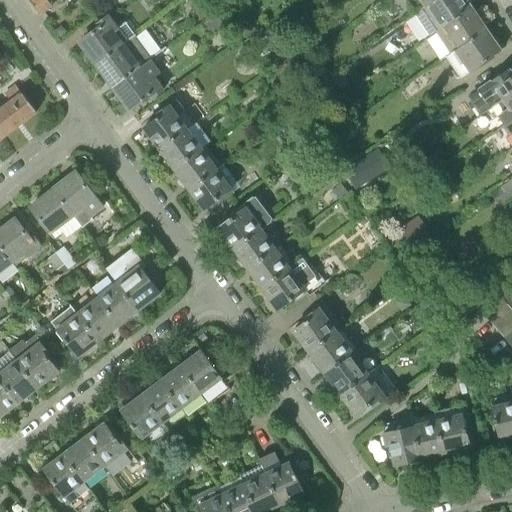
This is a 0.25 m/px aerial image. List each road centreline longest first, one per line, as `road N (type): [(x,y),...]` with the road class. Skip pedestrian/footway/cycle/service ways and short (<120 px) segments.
road 1 (residential): [(0,467),(224,299)]
road 2 (residential): [(369,510),(224,299)]
road 3 (residential): [(224,299),(100,124)]
road 4 (residential): [(100,124),(16,0)]
road 5 (residential): [(369,510),(511,477)]
road 6 (residential): [(0,199),(100,124)]
